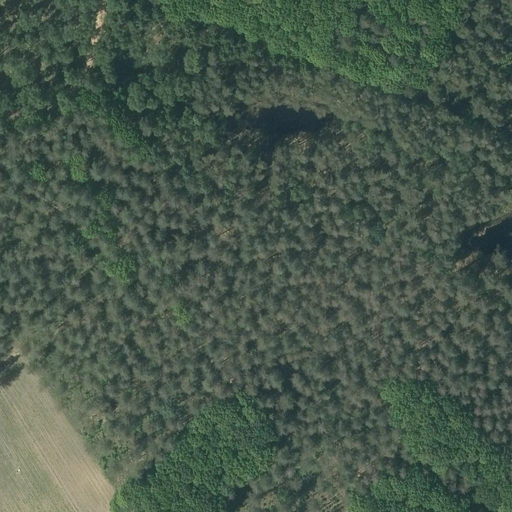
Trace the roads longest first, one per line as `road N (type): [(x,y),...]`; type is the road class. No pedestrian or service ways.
road 1 (track): [(43,116),(27,187),(480,511)]
road 2 (track): [(511,127),(169,0)]
road 3 (track): [(0,123),(43,116),(72,96),(105,0)]
road 4 (track): [(78,225),(76,275),(25,356)]
